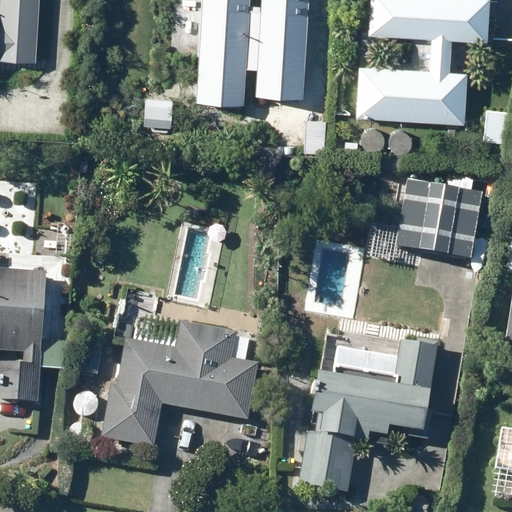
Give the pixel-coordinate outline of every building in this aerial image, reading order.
[(0,0),(0,60),(37,62),(39,0),(1,0),(0,0)] [(174,0),(172,54),(200,55),(198,98),(245,101),(246,69),(258,69),(256,95),(303,97),(308,0),(174,0)] [(428,65),(360,62),(357,117),(467,122),(469,71),(453,70),(454,40),(491,42),(493,0),(372,0),(371,38),(429,40),(428,65)] [(170,118),(140,118),(139,141),(170,141),(170,118)] [(415,129),(363,127),(362,151),(414,153),(415,129)] [(0,272),(0,351),(28,353),(27,367),(3,366),(0,403),(41,406),(49,275),(0,272)] [(511,288),(505,288),(497,340),(511,342),(511,288)] [(247,363),(251,342),(240,340),(240,335),(142,317),(137,343),(130,341),(121,389),(115,388),(105,440),(157,450),(165,406),(252,423),(262,366),(247,363)] [(291,484),(338,491),(347,440),(379,446),(381,433),(420,440),(427,395),(419,394),(428,345),(393,339),(385,387),(303,373),(297,413),(303,414),(291,484)] [(83,348),(79,372),(99,376),(103,352),(83,348)]
